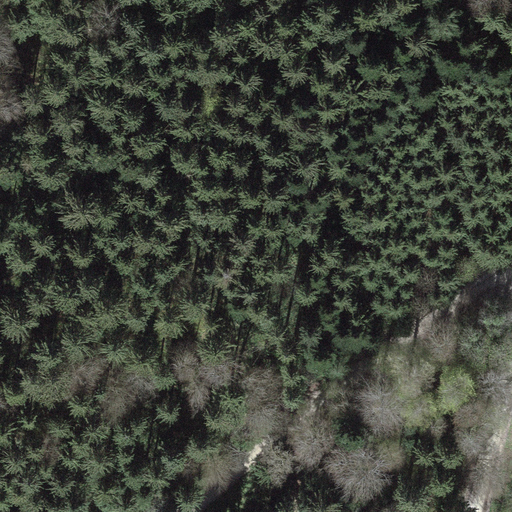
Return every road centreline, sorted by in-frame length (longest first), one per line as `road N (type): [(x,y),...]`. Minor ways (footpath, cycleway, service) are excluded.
road 1 (track): [(186,511),(511,259)]
road 2 (unclassified): [(511,348),(475,511)]
